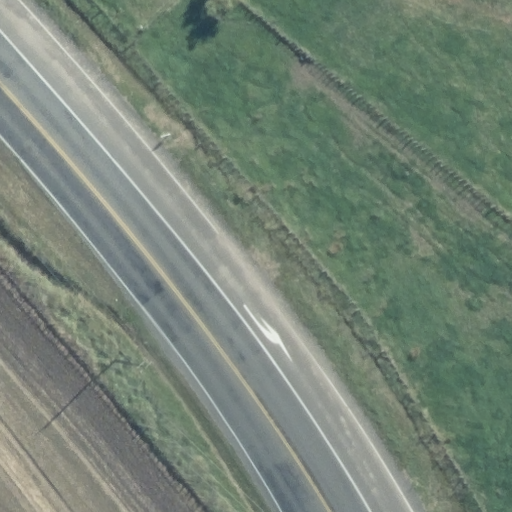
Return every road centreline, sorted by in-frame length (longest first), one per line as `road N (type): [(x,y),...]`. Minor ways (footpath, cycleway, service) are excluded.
road 1 (secondary): [(0,6),(151,176),(283,345),(393,511)]
road 2 (secondary): [(331,511),(220,341),(0,77)]
